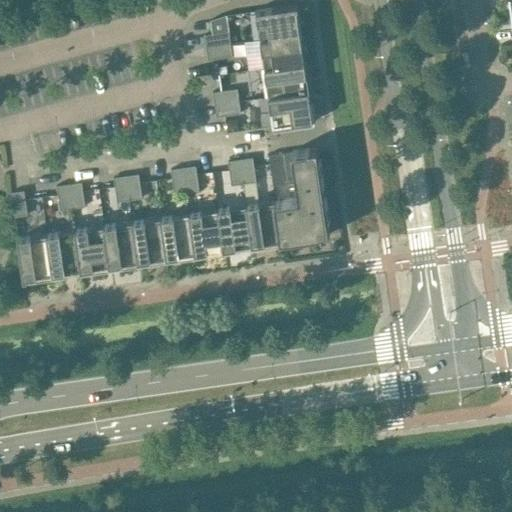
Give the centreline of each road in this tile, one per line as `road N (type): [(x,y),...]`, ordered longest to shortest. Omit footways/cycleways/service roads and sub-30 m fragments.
road 1 (tertiary): [(0,454),(459,384)]
road 2 (tertiary): [(436,343),(0,410)]
road 3 (tertiary): [(381,0),(436,343)]
road 4 (tertiary): [(469,338),(417,0)]
road 5 (residential): [(168,20),(176,82),(0,130)]
road 6 (unclassified): [(0,64),(168,20)]
